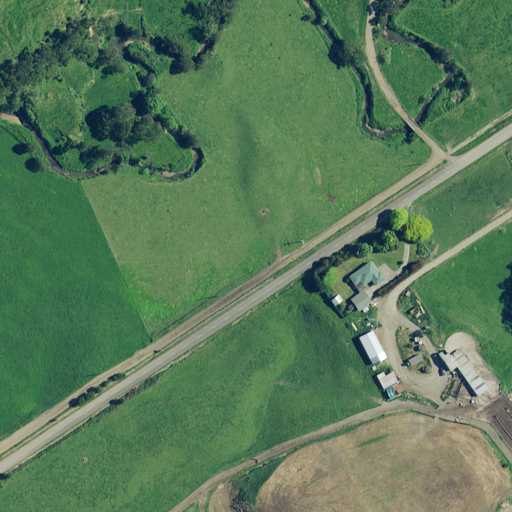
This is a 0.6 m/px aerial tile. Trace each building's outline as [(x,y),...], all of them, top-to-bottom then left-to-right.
[(359,282),(363,287),(371,281),(374,286),(384,279),(370,260),(347,277),(354,286),(359,282)] [(359,282),(354,286),(359,293),(349,300),(358,312),(371,302),(361,288),(363,287),(359,282)] [(342,300),(337,294),(330,301),(334,307),(342,300)] [(382,352),(371,331),(358,338),(369,359),(382,352)] [(457,349),(448,356),(447,357),(445,354),(443,355),(441,352),(437,354),(449,371),(455,367),(477,396),(487,389),(457,349)] [(422,361),(419,355),(408,361),(412,367),(422,361)] [(396,382),(392,373),(384,377),(382,373),(376,376),(383,389),(396,382)] [(394,397),(390,389),(386,391),(390,399),(394,397)]
